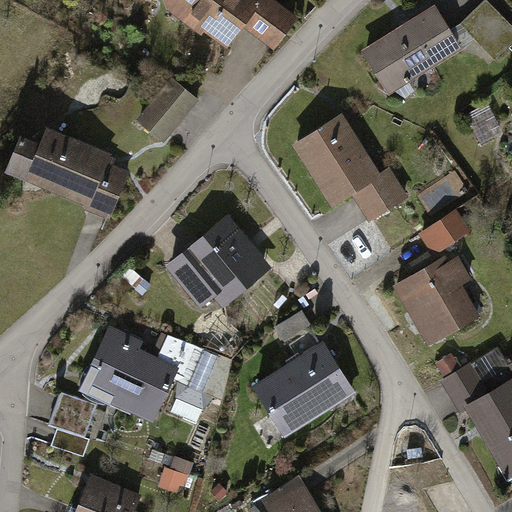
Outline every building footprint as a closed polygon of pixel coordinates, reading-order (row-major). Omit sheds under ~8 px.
[(302,18),(276,0),(169,0),(229,43),(244,22),(280,48),(302,18)] [(511,19),(493,0),(489,0),(466,23),(499,57),(511,44),(511,19)] [(437,5),(369,46),(394,87),(462,46),(437,5)] [(204,98),(176,76),(144,115),(171,138),(204,98)] [(472,112),(484,141),(505,132),(493,103),(472,112)] [(350,111),(302,139),(338,199),(356,188),(372,215),(410,192),(394,164),(385,170),(350,111)] [(47,141),(26,132),(10,172),(111,211),(127,168),(112,163),(117,152),(52,127),(47,141)] [(460,209),(423,233),(437,255),(475,231),(460,209)] [(231,215),(171,262),(206,306),(221,294),(228,303),(273,268),(231,215)] [(402,282),(430,338),(481,312),(453,256),(402,282)] [(161,354),(109,330),(82,389),(152,421),(174,375),(180,378),(180,395),(206,407),(213,393),(227,399),(233,360),(172,332),(161,354)] [(329,344),(258,382),(285,432),(356,393),(329,344)] [(445,377),(443,378),(463,411),(470,406),(498,391),(478,357),(463,365),(455,351),(437,362),(445,377)] [(511,382),(498,391),(470,406),(511,476),(511,474),(511,382)] [(96,405),(63,392),(50,422),(61,426),(53,445),(85,457),(94,437),(84,434),(96,405)] [(162,484),(187,491),(196,461),(171,454),(162,484)] [(134,511),(142,492),(94,472),(77,511),(134,511)] [(277,511),(326,511),(305,476),(269,497),(277,511)]
